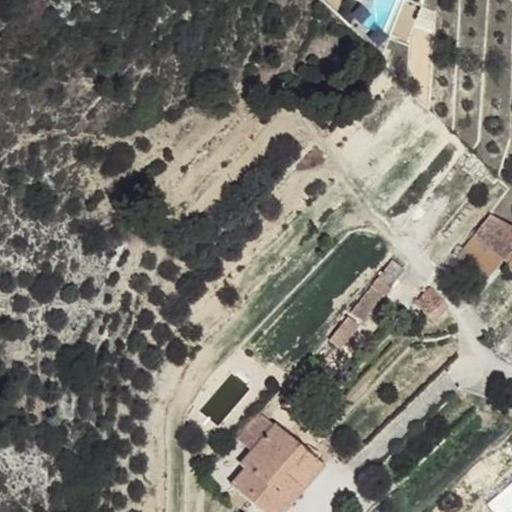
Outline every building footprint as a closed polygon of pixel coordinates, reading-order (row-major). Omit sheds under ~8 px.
[(511,225),(494,209),(476,226),(506,256),(511,250),(511,225)] [(485,279),(506,256),(476,226),(455,249),(485,279)] [(390,257),(368,277),(382,288),(402,269),(390,257)] [(368,277),(343,304),(357,315),(382,288),(368,277)] [(413,302),(432,320),(446,307),(425,288),(413,302)] [(339,310),(320,330),(331,340),(351,320),(339,310)] [(225,480),(259,511),(265,511),(290,439),(273,426),(225,480)] [(290,439),(265,511),(280,511),(301,488),(290,479),(310,457),(290,439)] [(290,479),(301,488),(320,466),(310,457),(290,479)]
